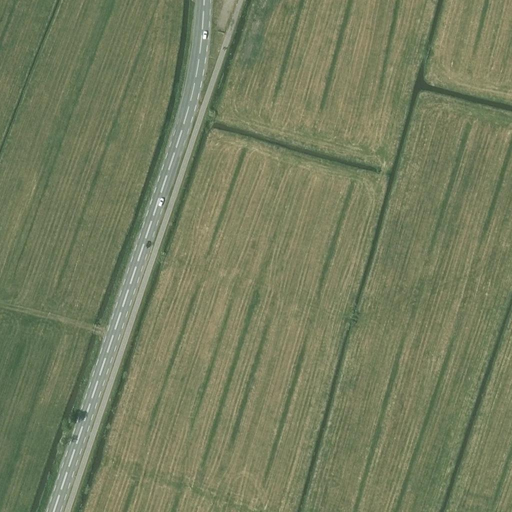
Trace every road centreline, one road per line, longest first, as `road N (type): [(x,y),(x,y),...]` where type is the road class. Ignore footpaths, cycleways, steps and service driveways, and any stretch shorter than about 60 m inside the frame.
road 1 (secondary): [(54,511),(158,209),(192,92),(203,0)]
road 2 (track): [(116,334),(0,301)]
